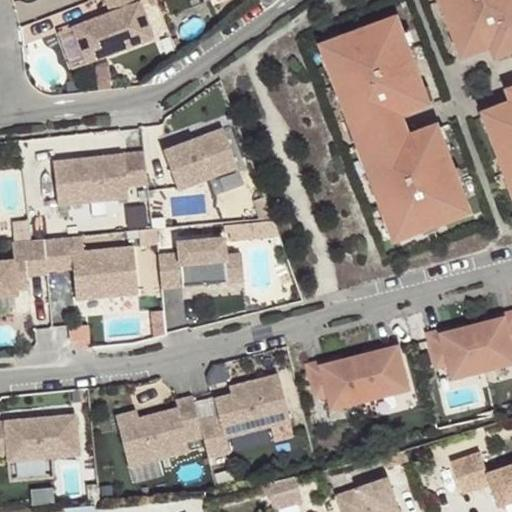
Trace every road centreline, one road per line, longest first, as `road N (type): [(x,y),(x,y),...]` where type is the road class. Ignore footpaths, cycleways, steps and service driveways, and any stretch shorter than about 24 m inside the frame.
road 1 (residential): [(0,376),(141,362),(511,268)]
road 2 (residential): [(289,0),(149,104),(13,120)]
